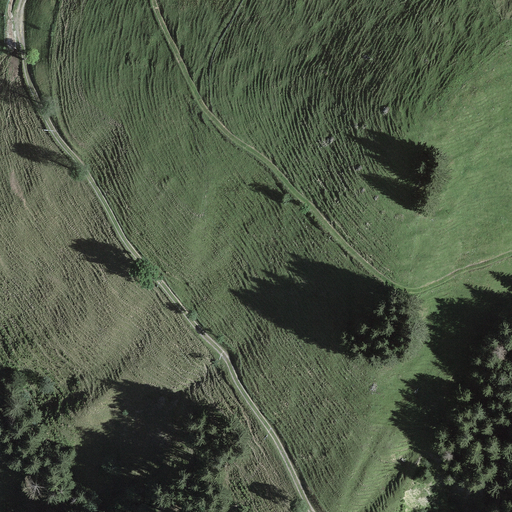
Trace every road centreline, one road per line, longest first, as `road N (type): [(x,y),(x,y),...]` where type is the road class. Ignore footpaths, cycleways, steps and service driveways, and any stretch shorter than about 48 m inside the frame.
road 1 (track): [(310,511),(227,360),(126,243),(40,108),(18,23),(23,0)]
road 2 (track): [(154,0),(205,111),(381,278),(422,289),(511,253)]
